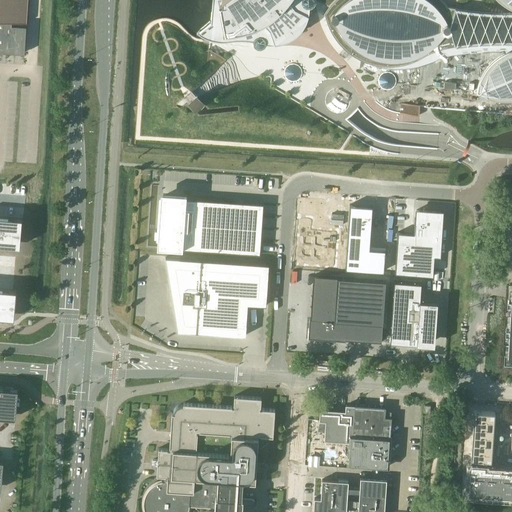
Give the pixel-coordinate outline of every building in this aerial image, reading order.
[(0,0),(0,50),(25,52),(27,0),(0,0)] [(212,0),(211,18),(198,29),(200,30),(201,31),(202,32),(203,32),(204,33),(205,34),(207,34),(207,35),(208,35),(209,36),(211,36),(212,37),(214,37),(215,37),(217,38),(218,38),(220,38),(222,38),(223,38),(225,38),(226,38),(228,38),(229,38),(231,38),(232,38),(234,37),(235,37),(237,37),(239,37),(241,37),(243,37),(245,37),(246,37),(248,37),(250,37),(252,37),(254,38),(253,38),(253,39),(253,40),(254,40),(254,41),(254,42),(254,43),(255,43),(255,44),(256,44),(256,45),(257,45),(258,45),(258,46),(259,46),(260,46),(261,46),(262,46),(262,45),(263,45),(264,45),(264,44),(265,44),(265,43),(266,43),(266,42),(267,41),(268,41),(269,41),(271,41),(272,41),(273,41),(275,41),(276,41),(277,41),(278,41),(280,41),(281,40),(282,40),(284,39),(285,39),(286,38),(288,38),(289,37),(290,37),(291,36),(292,35),(293,35),(293,36),(294,36),(295,36),(296,36),(297,36),(298,36),(298,35),(299,35),(300,34),(300,33),(301,33),(301,32),(301,31),(301,30),(301,29),(301,28),(302,27),(303,26),(303,25),(304,24),(305,22),(305,21),(306,20),(306,19),(307,18),(307,17),(308,16),(308,15),(308,14),(309,13),(309,12),(309,11),(309,10),(309,9),(309,8),(309,7),(309,6),(309,5),(310,5),(311,5),(311,4),(312,4),(313,4),(313,3),(314,3),(314,2),(315,2),(315,1),(315,0),(316,0),(315,0),(317,0),(329,6),(324,13),(325,15),(325,17),(326,19),(327,22),(327,24),(328,26),(329,28),(330,30),(331,32),(332,34),(333,36),(335,37),(336,39),(337,41),(339,43),(340,44),(342,46),(343,48),(345,49),(347,51),(348,52),(350,53),(352,55),(354,56),(356,57),(358,58),(360,59),(362,60),(364,61),(366,62),(368,62),(370,63),(373,64),(375,64),(377,65),(379,65),(382,65),(384,66),(386,66),(389,66),(391,66),(393,66),(395,66),(398,65),(400,65),(402,65),(405,64),(407,64),(409,63),(411,62),(413,62),(415,61),(418,60),(420,59),(422,58),(424,57),(426,56),(428,54),(436,52),(445,49),(453,47),(462,46),(471,44),(480,43),(489,42),(498,42),(507,42),(511,41),(511,49),(510,50),(509,50),(507,51),(506,52),(504,52),(502,53),(501,54),(499,55),(498,56),(497,57),(495,58),(494,60),(493,61),(491,62),(490,63),(489,65),(488,66),(487,67),(486,69),(485,70),(484,72),(483,73),(482,75),(481,77),(481,78),(480,80),(479,81),(479,83),(478,85),(478,87),(478,88),(477,90),(477,92),(479,93),(480,94),(482,94),(484,95),(485,96),(487,96),(489,97),(490,97),(492,98),(494,98),(496,99),(498,99),(499,99),(501,99),(503,99),(505,99),(507,99),(508,99),(510,99),(511,98),(511,0),(499,0),(500,1),(502,2),(503,3),(505,4),(506,5),(508,6),(510,7),(511,8),(511,11),(486,11),(448,6),(446,4),(445,2),(443,0),(212,0)] [(155,229),(155,237),(158,237),(157,247),(159,247),(260,254),(264,203),(186,197),(187,193),(161,192),(159,229),(157,229),(155,229)] [(300,201),(295,265),(337,268),(339,230),(320,228),(322,203),(300,201)] [(349,204),(345,269),(384,271),(386,249),(370,248),(373,206),(349,204)] [(398,232),(395,273),(433,275),(434,256),(440,256),(443,210),(416,208),(414,233),(398,232)] [(0,215),(0,244),(18,246),(20,217),(0,215)] [(196,331),(246,334),(248,308),(248,304),(267,305),(269,264),(167,256),(176,313),(181,312),(182,318),(184,324),(197,325),(196,331)] [(310,318),(308,337),(324,338),(324,337),(330,337),(330,339),(346,340),(346,339),(347,339),(362,340),(382,341),(386,280),(327,276),(318,275),(313,275),(310,318)] [(394,281),(390,342),(410,343),(435,345),(436,322),(438,301),(420,300),(421,283),(394,281)] [(0,287),(0,316),(12,317),(14,288),(0,287)] [(0,415),(15,417),(18,388),(0,386),(0,415)] [(235,395),(234,406),(184,403),(184,404),(182,404),(181,404),(180,404),(179,405),(178,405),(177,406),(176,406),(176,408),(175,409),(174,410),(174,411),(174,412),(174,413),(172,413),(170,449),(159,448),(157,475),(162,475),(162,481),(161,481),(158,482),(155,484),(152,486),(149,489),(147,492),(145,496),(144,500),(144,503),(144,507),(145,511),(187,511),(188,511),(189,508),(189,506),(215,508),(214,511),(242,511),(243,504),(252,505),(253,505),(254,505),(254,504),(255,503),(255,502),(255,501),(255,500),(254,500),(253,499),(252,499),(243,498),(244,497),(242,497),(243,481),(243,480),(255,481),(256,469),(264,470),(264,467),(264,464),(257,463),(258,456),(259,435),(273,436),(275,409),(261,408),(262,397),(235,395)] [(321,409),(320,419),(327,419),(325,439),(351,440),(349,463),(388,466),(388,456),(391,456),(391,454),(388,454),(390,437),(389,437),(391,417),(384,417),(384,407),(346,405),(346,411),(321,409)] [(474,411),(474,419),(494,421),(495,412),(474,411)] [(474,419),(473,428),(494,429),(494,421),(474,419)] [(473,428),(473,436),(493,437),(494,429),(473,428)] [(473,436),(472,444),(493,445),(493,437),(473,436)] [(472,444),(471,452),(492,453),(493,445),(472,444)] [(471,452),(471,460),(485,461),(492,462),(492,453),(471,452)] [(471,460),(469,492),(511,495),(511,471),(485,470),(485,461),(471,460)] [(384,511),(385,509),(386,480),(361,478),(359,501),(358,511),(384,511)] [(346,510),(347,500),(348,481),(322,479),(321,498),(315,498),(314,511),(340,511),(340,510),(346,510)] [(358,511),(359,501),(347,500),(346,510),(340,510),(340,511),(358,511)]
